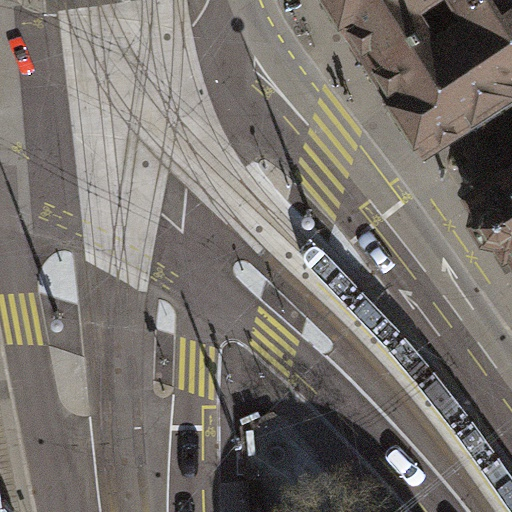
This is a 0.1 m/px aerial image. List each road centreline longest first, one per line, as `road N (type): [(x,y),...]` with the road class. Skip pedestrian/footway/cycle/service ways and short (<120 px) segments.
road 1 (tertiary): [(511,410),(327,154),(220,66)]
road 2 (tertiary): [(201,284),(364,419),(448,511)]
road 3 (tertiary): [(0,221),(56,511)]
road 4 (tertiary): [(0,115),(201,284)]
road 5 (tertiary): [(191,511),(188,418),(201,284)]
road 6 (tertiary): [(220,66),(0,94)]
road 7 (tertiary): [(201,284),(220,66)]
